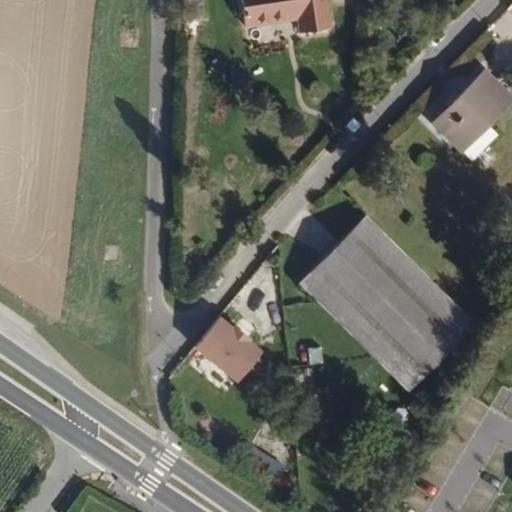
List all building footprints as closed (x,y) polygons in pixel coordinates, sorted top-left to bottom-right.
[(197,0),(178,0),(178,22),(198,22),(197,0)] [(236,0),(238,26),(293,21),(295,34),(324,30),(321,0),(236,0)] [(481,75),(431,125),(470,164),(494,139),(483,129),(510,103),(481,75)] [(360,221),(300,287),(406,394),(469,329),(360,221)] [(235,322),(221,311),(196,339),(237,375),(261,347),(247,335),(249,333),(236,321),(235,322)] [(511,511),(511,505),(491,494),(481,511),(511,511)]
